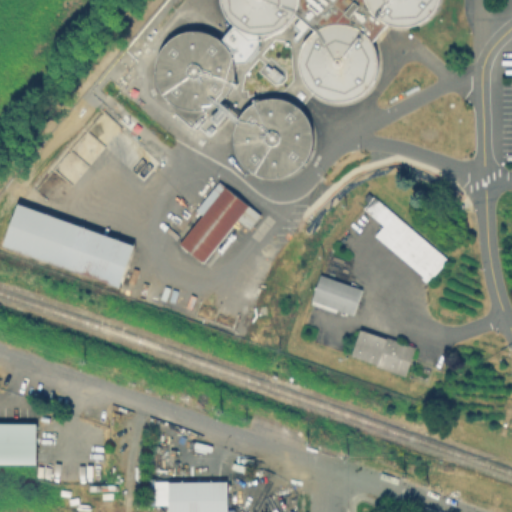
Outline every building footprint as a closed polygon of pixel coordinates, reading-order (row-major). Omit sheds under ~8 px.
[(442,0),(442,3),(431,17),(415,25),(398,25),(392,22),(375,42),(377,44),(381,62),(378,79),(367,93),(351,101),(334,101),(318,94),(307,80),(302,63),(306,46),(317,32),(318,31),(297,13),(288,25),(272,33),(255,33),(239,26),(228,12),(224,0),(442,0)] [(220,98),(230,86),(234,71),(232,55),(224,42),(212,32),(196,28),(181,31),(167,38),(158,51),(154,66),(156,81),(164,95),(176,104),(192,108),(207,106),(220,98)] [(303,164),(310,150),(312,134),(308,119),(298,106),(284,98),(268,96),(253,101),(240,110),(233,124),(231,140),(235,156),(245,168),(259,176),(275,178),(290,174),(303,164)] [(181,244),(205,215),(198,210),(222,181),(263,215),(252,228),(240,219),(205,263),(181,244)] [(449,259),(430,281),(377,236),(386,225),(372,213),(382,202),(449,259)] [(138,245),(123,287),(5,245),(20,203),(138,245)] [(356,315),(312,299),(322,274),(365,289),(356,315)] [(363,329),(390,339),(378,369),(352,359),(363,329)] [(391,337),(418,347),(406,379),(379,369),(391,337)] [(35,420),(0,420),(0,462),(35,462),(35,420)] [(226,511),(226,479),(166,479),(166,511),(226,511)]
